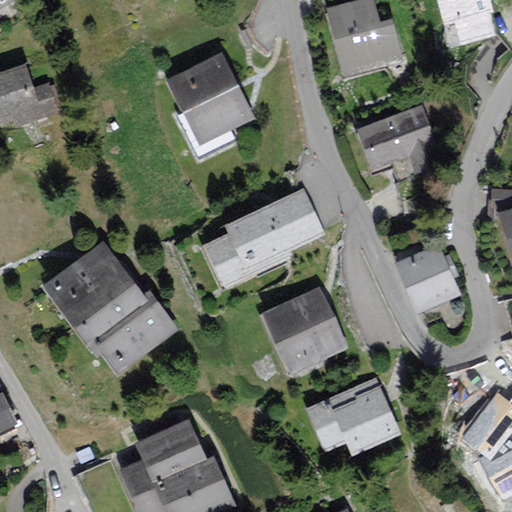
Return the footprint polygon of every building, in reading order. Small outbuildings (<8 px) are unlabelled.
[(371,0),(368,0),(322,11),(342,81),(402,66),(391,23),(377,25),(371,0)] [(486,0),(431,0),(439,28),(452,26),(456,46),(496,37),(486,0)] [(250,120),(216,53),(157,83),(191,150),(250,120)] [(23,67),(0,73),(0,125),(54,111),(47,86),(31,90),(23,67)] [(421,108),(353,132),(370,175),(392,168),(396,180),(442,164),(421,108)] [(300,190),(218,229),(222,238),(198,248),(219,295),(289,262),(287,256),(324,239),(300,190)] [(511,211),(490,217),(505,275),(511,273),(511,211)] [(130,285),(102,246),(36,291),(89,365),(96,360),(113,382),(179,334),(139,279),(130,285)] [(456,299),(434,251),(391,269),(412,318),(456,299)] [(345,349),(317,290),(255,320),(283,378),(345,349)] [(401,439),(376,379),(303,410),(322,455),(342,447),(348,461),(401,439)] [(0,404),(0,437),(14,432),(0,404)] [(110,464),(71,480),(86,511),(231,511),(210,460),(203,462),(186,425),(128,449),(135,464),(113,473),(110,464)] [(511,492),(511,438),(474,462),(498,501),(511,492)]
